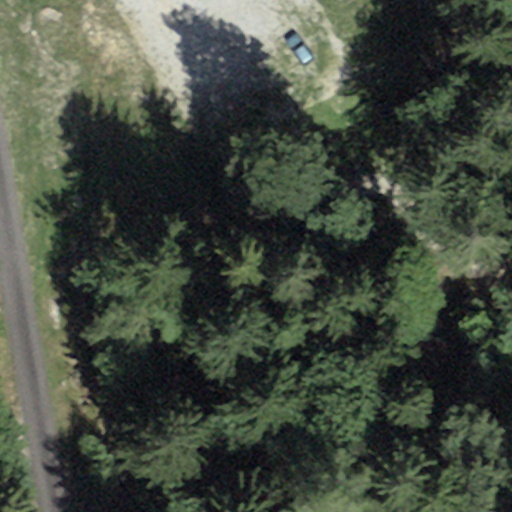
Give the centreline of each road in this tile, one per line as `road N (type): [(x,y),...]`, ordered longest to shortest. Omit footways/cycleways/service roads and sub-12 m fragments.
road 1 (unclassified): [(0,216),(49,511)]
road 2 (track): [(149,0),(203,111)]
